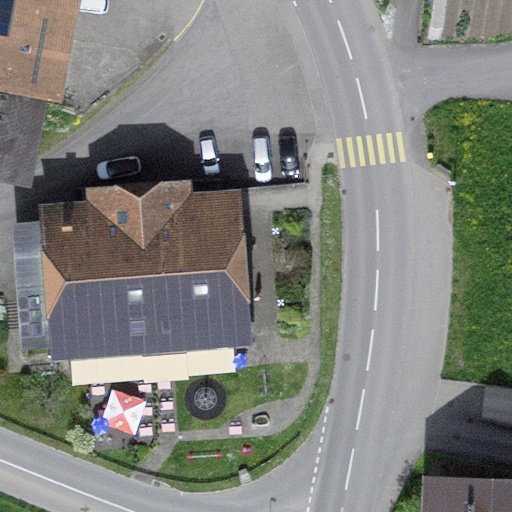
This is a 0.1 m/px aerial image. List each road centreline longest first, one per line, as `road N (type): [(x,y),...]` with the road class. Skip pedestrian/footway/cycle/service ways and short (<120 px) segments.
road 1 (tertiary): [(329,0),(362,96),(377,243),(372,333),(340,511)]
road 2 (tertiary): [(0,454),(153,511)]
